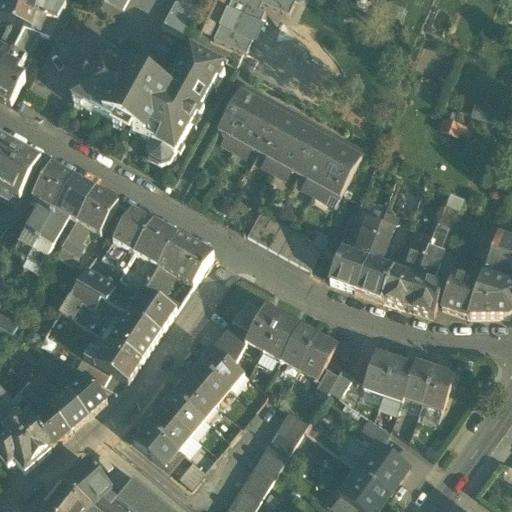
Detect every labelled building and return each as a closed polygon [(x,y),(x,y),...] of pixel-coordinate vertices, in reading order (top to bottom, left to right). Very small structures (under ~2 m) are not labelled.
[(6,0),(0,19),(0,24),(13,28),(24,32),(25,32),(32,34),(34,28),(38,13),(41,3),(31,0),(6,0)] [(103,0),(102,3),(123,14),(130,0),(103,0)] [(161,32),(183,43),(200,12),(178,0),(161,32)] [(233,0),(217,0),(201,38),(210,42),(226,4),(231,6),(233,0)] [(233,0),(231,6),(214,45),(246,59),(265,17),(259,14),(262,7),(289,20),(297,0),(233,0)] [(50,6),(41,3),(38,13),(44,15),(43,21),(58,26),(66,11),(50,6)] [(13,28),(0,55),(9,59),(12,55),(16,48),(24,32),(13,28)] [(53,35),(34,28),(32,34),(49,41),(53,35)] [(0,76),(3,71),(9,59),(0,55),(0,54),(0,76)] [(149,164),(161,170),(170,168),(174,160),(175,160),(223,72),(190,54),(169,93),(115,64),(117,60),(109,56),(107,59),(99,55),(85,81),(73,102),(132,136),(151,146),(148,153),(147,155),(149,164)] [(9,59),(3,71),(16,79),(26,63),(12,55),(9,59)] [(25,84),(16,79),(3,71),(0,76),(0,104),(11,111),(25,84)] [(227,140),(240,147),(260,109),(255,106),(259,99),(244,91),(240,98),(219,136),(227,140)] [(264,102),(259,99),(255,106),(260,109),(264,102)] [(270,105),(264,102),(260,109),(266,112),(270,105)] [(252,154),(260,158),(284,113),(270,105),(266,112),(260,109),(240,147),(252,154)] [(267,162),(280,169),(300,131),(295,128),(299,121),(284,113),(260,158),(267,162)] [(295,128),(300,131),(304,124),(299,121),(295,128)] [(440,121),(436,134),(459,142),(463,128),(440,121)] [(310,127),(304,124),(300,131),(306,134),(310,127)] [(292,176),(300,180),(324,135),(310,127),(306,134),(300,131),(280,169),(292,176)] [(307,184),(320,191),(340,153),(335,150),(339,143),(324,135),(300,180),(307,184)] [(221,151),(234,158),(240,147),(227,140),(221,151)] [(40,164),(0,142),(0,186),(22,198),(40,164)] [(335,150),(340,153),(344,146),(339,143),(335,150)] [(350,149),(344,146),(340,153),(346,156),(350,149)] [(252,154),(240,147),(234,158),(246,165),(252,154)] [(346,156),(340,153),(320,191),(332,198),(340,202),(361,165),(361,164),(365,157),(350,149),(346,156)] [(261,173),(274,179),(280,169),(267,162),(261,173)] [(292,176),(280,169),(274,179),(287,186),(292,176)] [(42,208),(26,236),(39,243),(56,215),(74,183),(51,170),(50,170),(32,203),(42,208)] [(69,222),(77,227),(96,195),(74,183),(56,215),(69,222)] [(301,195),(314,201),(320,191),(307,184),(301,195)] [(332,198),(320,191),(314,201),(327,208),(332,198)] [(96,195),(77,227),(90,234),(100,240),(119,208),(96,195)] [(445,210),(460,215),(464,204),(449,198),(445,210)] [(377,214),(373,226),(381,229),(385,217),(377,214)] [(52,251),(69,222),(56,215),(39,243),(52,251)] [(127,254),(135,259),(154,228),(132,215),(113,247),(127,254)] [(247,240),(258,246),(271,222),(261,216),(247,240)] [(385,217),(381,229),(394,233),(398,221),(385,217)] [(258,246),(268,252),(282,227),(271,222),(258,246)] [(368,263),(381,229),(373,226),(368,224),(357,255),(360,256),(359,260),(368,263)] [(82,247),(90,234),(77,227),(62,253),(78,261),(86,249),(82,247)] [(268,252),(279,258),(292,233),(282,227),(268,252)] [(150,267),(159,272),(178,241),(154,228),(135,259),(150,267)] [(383,264),(394,233),(381,229),(368,263),(378,267),(380,263),(383,264)] [(437,231),(426,262),(435,265),(447,235),(437,231)] [(279,258),(289,263),(303,239),(292,233),(279,258)] [(27,263),(39,243),(26,236),(14,256),(27,263)] [(317,238),(313,245),(300,269),(310,275),(327,243),(317,238)] [(511,242),(499,238),(496,245),(490,262),(486,275),(492,277),(511,284),(511,242)] [(289,263),(300,269),(313,245),(303,239),(289,263)] [(214,261),(178,241),(159,272),(194,291),(214,261)] [(479,259),(490,262),(496,245),(485,241),(479,259)] [(41,271),(52,251),(39,243),(27,263),(41,271)] [(124,276),(135,259),(127,254),(121,264),(116,261),(111,269),(124,276)] [(330,287),(356,296),(368,263),(359,260),(343,254),(330,287)] [(410,274),(409,278),(419,281),(426,262),(411,257),(406,272),(410,274)] [(120,282),(131,288),(144,269),(147,271),(150,267),(135,259),(124,276),(120,282)] [(442,313),(469,323),(484,281),(486,275),(490,262),(479,259),(470,286),(453,280),(442,313)] [(440,267),(435,265),(426,262),(419,281),(428,284),(430,280),(435,282),(440,267)] [(356,296),(381,306),(393,273),(378,267),(368,263),(356,296)] [(408,314),(419,281),(409,278),(394,273),(393,273),(381,306),(382,306),(408,314)] [(77,289),(106,306),(111,297),(114,292),(86,275),(77,289)] [(486,275),(484,281),(490,283),(492,277),(486,275)] [(444,289),(428,284),(419,281),(408,314),(434,323),(444,289)] [(511,290),(490,283),(484,281),(469,323),(508,322),(511,319),(511,290)] [(82,307),(112,325),(119,323),(121,320),(126,323),(129,319),(106,306),(77,289),(59,317),(71,324),(82,307)] [(131,316),(129,319),(162,338),(177,316),(144,296),(136,309),(131,316)] [(106,306),(129,319),(131,316),(126,313),(129,308),(111,297),(106,306)] [(236,329),(251,338),(263,315),(249,307),(232,327),(233,328),(236,329)] [(265,312),(263,315),(251,338),(245,348),(263,357),(283,322),(265,312)] [(126,323),(110,347),(143,367),(162,338),(129,319),(126,323)] [(300,331),(283,322),(263,357),(281,367),(300,331)] [(233,328),(226,336),(244,350),(245,348),(251,338),(236,329),(233,328)] [(318,341),(300,331),(281,367),(298,377),(318,341)] [(226,336),(220,344),(239,360),(244,350),(226,336)] [(336,351),(318,341),(298,377),(316,386),(336,351)] [(233,370),(239,360),(220,344),(212,353),(213,354),(233,370)] [(128,388),(143,367),(110,347),(103,359),(91,352),(84,362),(128,388)] [(200,370),(227,392),(237,380),(240,376),(233,370),(213,354),(200,370)] [(364,394),(383,401),(395,367),(376,360),(364,394)] [(414,373),(395,367),(383,401),(402,408),(404,404),(414,373)] [(415,369),(414,373),(404,404),(422,410),(434,376),(415,369)] [(60,381),(76,390),(86,382),(87,381),(66,370),(60,381)] [(214,407),(227,392),(200,370),(187,385),(214,407)] [(87,381),(106,392),(111,383),(92,372),(87,381)] [(325,401),(329,396),(338,382),(328,375),(316,396),(325,401)] [(249,383),(240,376),(237,380),(246,387),(249,383)] [(342,376),(338,382),(329,396),(340,403),(352,383),(342,376)] [(454,382),(434,376),(422,410),(442,417),(454,382)] [(246,387),(237,380),(227,392),(236,399),(246,387)] [(37,382),(29,390),(49,414),(59,405),(37,382)] [(76,390),(67,398),(88,422),(107,406),(86,382),(76,390)] [(201,422),(214,407),(187,385),(174,400),(201,422)] [(41,421),(49,414),(29,390),(19,398),(41,421)] [(0,413),(6,420),(16,411),(0,391),(0,413)] [(59,405),(49,414),(70,438),(88,422),(67,398),(59,405)] [(188,438),(201,422),(174,400),(161,416),(188,438)] [(41,421),(31,429),(52,454),(70,438),(49,414),(41,421)] [(175,453),(188,438),(161,416),(148,431),(175,453)] [(290,417),(284,427),(302,439),(307,432),(309,429),(290,417)] [(205,425),(201,422),(188,438),(192,441),(205,425)] [(26,423),(9,439),(34,469),(52,454),(31,429),(26,423)] [(378,450),(381,453),(390,440),(374,429),(370,426),(360,440),(377,452),(378,450)] [(284,427),(278,437),(296,449),(302,439),(284,427)] [(162,468),(175,453),(148,431),(135,447),(162,468)] [(278,437),(272,447),(290,458),(296,449),(278,437)] [(179,456),(192,441),(188,438),(175,453),(179,456)] [(9,439),(0,446),(0,462),(8,471),(15,465),(25,477),(34,469),(9,439)] [(272,447),(266,456),(284,468),(290,458),(272,447)] [(365,460),(355,474),(391,500),(410,474),(381,453),(378,450),(377,452),(369,462),(365,460)] [(179,456),(175,453),(162,468),(171,476),(184,460),(179,456)] [(266,456),(260,466),(278,478),(284,468),(266,456)] [(91,510),(92,511),(112,495),(113,494),(88,466),(63,487),(91,510)] [(260,466),(254,476),(272,487),(278,478),(260,466)] [(382,511),(391,500),(355,474),(343,491),(347,493),(340,503),(352,511),(382,511)] [(254,476),(248,485),(266,497),(272,487),(254,476)] [(162,511),(166,508),(134,482),(119,500),(116,503),(127,511),(162,511)] [(248,485),(242,495),(260,507),(266,497),(248,485)] [(89,511),(91,510),(63,487),(60,490),(43,511),(89,511)] [(119,500),(112,495),(92,511),(93,511),(127,511),(116,503),(119,500)] [(242,495),(236,505),(247,511),(256,511),(260,507),(242,495)] [(333,511),(352,511),(340,503),(333,511)]
